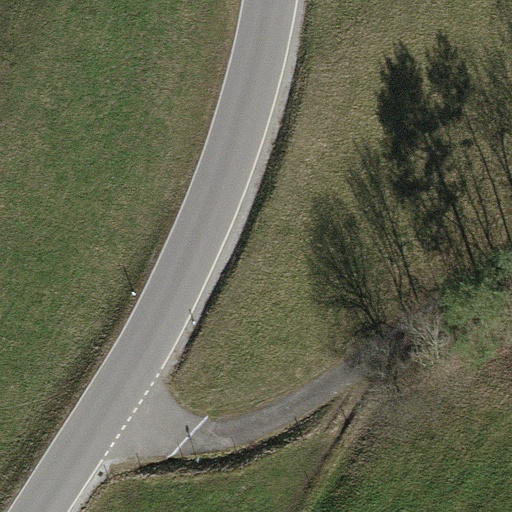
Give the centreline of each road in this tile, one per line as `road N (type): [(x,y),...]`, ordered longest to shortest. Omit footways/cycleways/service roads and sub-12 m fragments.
road 1 (tertiary): [(264,0),(219,174),(127,385),(41,511)]
road 2 (track): [(127,385),(188,439),(283,416),(511,271)]
